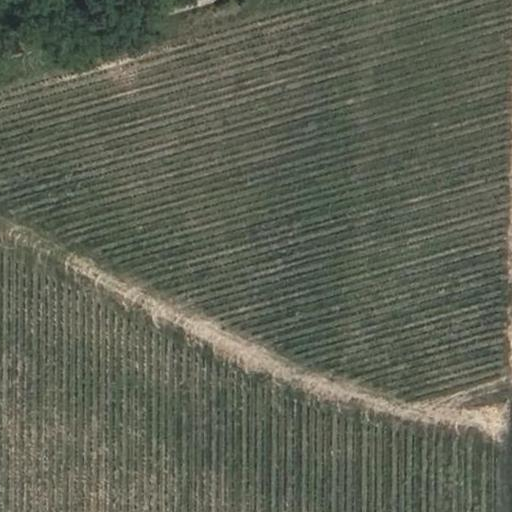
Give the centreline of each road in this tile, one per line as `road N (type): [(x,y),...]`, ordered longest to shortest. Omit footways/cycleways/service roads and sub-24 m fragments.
road 1 (track): [(0,213),(354,397),(511,427)]
road 2 (track): [(0,60),(227,0)]
